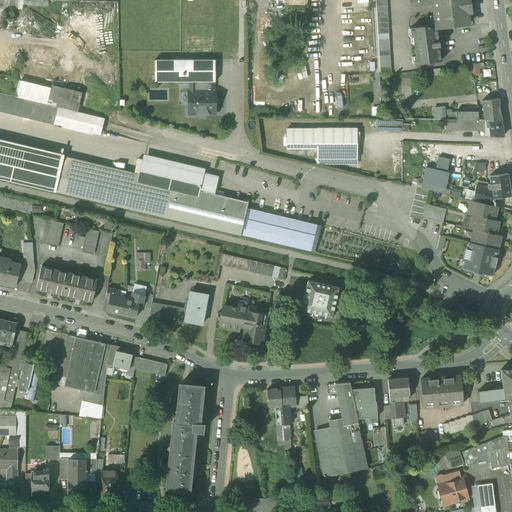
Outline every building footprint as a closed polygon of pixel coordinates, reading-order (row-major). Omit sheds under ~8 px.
[(0,0),(0,8),(12,9),(12,0),(0,0)] [(12,0),(12,9),(22,9),(22,6),(22,0),(12,0)] [(434,16),(437,29),(468,25),(467,13),(471,13),(469,0),(409,0),(409,1),(419,0),(427,0),(429,5),(433,4),(434,15),(434,16)] [(376,1),(380,73),(391,73),(387,1),(376,1)] [(414,56),(415,65),(441,62),(439,47),(440,47),(439,41),(438,41),(437,29),(434,16),(434,15),(429,16),(431,28),(429,28),(429,26),(410,29),(411,37),(413,37),(415,56),(414,56)] [(46,49),(46,50),(31,47),(29,57),(54,61),(56,51),(46,49)] [(154,82),(191,82),(213,82),(215,82),(215,60),(154,60),(154,82)] [(472,77),(479,76),(478,63),(471,64),(472,77)] [(16,95),(77,109),(81,92),(51,86),(51,89),(19,82),(16,95)] [(213,92),(213,82),(191,82),(191,92),(213,92)] [(187,115),(196,115),(196,114),(215,114),(215,92),(213,92),(191,92),(189,92),(189,105),(187,105),(187,115)] [(59,108),(57,107),(0,93),(0,111),(54,124),(54,123),(100,135),(104,119),(84,114),(76,112),(59,108)] [(452,113),(456,120),(484,120),(501,120),(498,99),(482,101),(484,115),(479,116),(479,113),(452,113)] [(437,120),(446,120),(445,110),(445,107),(436,108),(437,119),(437,120)] [(450,120),(456,120),(452,113),(451,113),(451,110),(445,110),(446,120),(450,120)] [(375,131),(402,132),(402,120),(376,120),(375,131)] [(485,130),(485,128),(484,128),(484,120),(456,120),(456,129),(485,130)] [(501,120),(484,120),(484,128),(485,128),(487,128),(487,136),(503,136),(501,120)] [(286,149),(317,149),(317,129),(286,129),(286,149)] [(357,129),(317,129),(317,149),(317,159),(357,159),(357,129)] [(119,151),(129,154),(133,141),(110,133),(108,139),(122,144),(119,151)] [(0,150),(60,165),(62,156),(63,154),(0,139),(0,150)] [(0,179),(54,192),(60,165),(0,150),(0,179)] [(145,154),(143,160),(203,175),(205,169),(145,154)] [(62,156),(60,165),(138,183),(140,175),(62,156)] [(434,192),(449,196),(450,190),(445,189),(449,173),(447,172),(450,160),(438,157),(435,170),(426,167),(421,189),(428,191),(434,192)] [(140,175),(138,183),(197,197),(212,200),(213,194),(217,178),(203,175),(143,160),(140,175)] [(485,162),(477,162),(476,172),(484,172),(485,162)] [(138,183),(60,165),(54,192),(191,224),(197,197),(138,183)] [(490,176),(491,184),(493,199),(494,199),(510,197),(510,196),(507,174),(490,176)] [(495,206),(494,199),(493,199),(491,184),(488,185),(488,188),(475,185),(471,201),(495,206)] [(409,217),(421,220),(428,191),(416,188),(409,217)] [(0,207),(30,215),(29,201),(0,193),(0,207)] [(212,200),(197,197),(191,224),(227,233),(234,206),(228,204),(223,196),(213,194),(212,200)] [(248,202),(223,196),(228,204),(234,206),(246,208),(248,202)] [(496,207),(495,206),(471,201),(470,201),(467,214),(472,215),(493,220),(496,207)] [(446,209),(438,208),(432,206),(425,204),(421,217),(429,219),(435,221),(443,223),(443,222),(446,209)] [(246,208),(234,206),(227,233),(240,236),(246,208)] [(320,226),(246,208),(240,236),(314,253),(320,226)] [(498,222),(493,220),(472,215),(469,229),(474,230),(495,235),(498,222)] [(46,245),(58,247),(63,224),(52,221),(46,245)] [(82,252),(93,255),(98,232),(87,230),(82,252)] [(500,236),(495,235),(474,230),(471,243),(497,249),(500,236)] [(436,249),(442,251),(445,237),(440,236),(439,237),(437,245),(436,249)] [(499,249),(497,249),(471,243),(468,242),(468,243),(462,269),(472,272),(472,273),(481,275),(481,274),(492,276),(494,268),(497,258),(499,249)] [(24,262),(34,265),(33,259),(32,243),(23,244),(25,262),(24,262)] [(219,266),(248,272),(251,261),(222,254),(219,266)] [(145,270),(144,258),(136,259),(137,271),(145,270)] [(0,282),(16,286),(17,279),(19,274),(21,265),(0,260),(0,282)] [(286,269),(251,261),(248,272),(283,280),(286,269)] [(26,281),(32,283),(34,271),(34,265),(24,262),(23,266),(22,274),(27,276),(26,281)] [(36,289),(92,302),(97,280),(41,267),(36,289)] [(328,317),(332,318),(339,288),(308,280),(301,310),(305,312),(328,317)] [(125,298),(131,300),(132,293),(133,287),(126,286),(126,292),(125,298)] [(145,290),(133,287),(132,293),(144,296),(145,290)] [(105,297),(109,298),(110,295),(118,297),(119,291),(107,288),(105,297)] [(189,292),(186,309),(184,320),(184,322),(202,325),(207,295),(189,292)] [(132,293),(131,300),(139,301),(138,304),(142,305),(144,296),(132,293)] [(125,298),(118,297),(110,295),(109,298),(106,311),(121,315),(125,298)] [(135,318),(138,304),(139,301),(131,300),(125,298),(121,315),(135,318)] [(153,306),(151,305),(150,309),(149,314),(171,318),(173,307),(154,304),(153,306)] [(242,342),(258,345),(258,340),(262,341),(267,315),(248,311),(249,307),(237,305),(236,309),(222,306),(220,314),(218,313),(216,319),(219,320),(218,326),(230,328),(229,330),(239,332),(240,327),(245,328),(242,342)] [(180,308),(173,307),(171,318),(178,319),(180,308)] [(178,319),(184,320),(186,309),(180,308),(178,319)] [(328,317),(305,312),(304,315),(327,320),(328,317)] [(17,324),(0,320),(0,340),(12,344),(15,330),(17,324)] [(8,358),(22,361),(28,333),(15,330),(12,344),(11,347),(8,358)] [(65,386),(76,337),(66,335),(55,384),(65,386)] [(84,390),(104,395),(105,378),(106,365),(111,345),(76,337),(65,386),(84,390)] [(106,365),(128,370),(128,368),(131,356),(118,353),(119,347),(111,345),(106,365)] [(128,368),(135,369),(137,358),(131,356),(128,368)] [(1,403),(1,404),(11,405),(17,379),(19,371),(22,361),(8,358),(6,368),(10,369),(3,401),(0,400),(1,403)] [(167,365),(137,358),(135,369),(165,376),(167,365)] [(34,400),(35,401),(42,373),(32,371),(33,369),(34,364),(33,364),(24,362),(22,371),(19,371),(17,379),(20,380),(18,388),(27,390),(25,398),(26,399),(26,398),(34,400)] [(0,366),(0,400),(3,401),(10,369),(6,368),(0,366)] [(503,389),(504,399),(508,399),(511,398),(511,368),(500,370),(503,389)] [(432,404),(432,408),(433,408),(433,405),(438,404),(438,406),(447,405),(447,404),(452,403),(452,406),(453,406),(453,402),(462,401),(462,404),(463,404),(460,376),(420,380),(422,407),(423,407),(423,404),(432,404)] [(388,379),(389,397),(408,396),(409,395),(408,378),(388,379)] [(342,418),(344,426),(358,423),(357,419),(354,404),(351,389),(350,383),(335,384),(342,418)] [(180,385),(178,405),(200,408),(203,388),(203,387),(180,385)] [(374,387),(351,389),(354,404),(376,402),(375,402),(374,387)] [(280,389),(281,407),(288,406),(294,406),(293,398),(292,388),(280,389)] [(268,408),(274,408),(281,407),(280,389),(266,390),(268,408)] [(478,392),(479,402),(504,399),(503,389),(478,392)] [(82,401),(102,406),(104,395),(84,390),(82,401)] [(408,400),(408,396),(389,397),(389,402),(390,402),(390,406),(391,419),(393,419),(394,426),(403,425),(402,418),(403,418),(403,413),(404,412),(403,400),(408,400)] [(296,406),(297,409),(308,408),(307,397),(296,398),(296,406)] [(102,406),(82,401),(79,416),(101,418),(102,406)] [(376,402),(354,404),(357,419),(377,417),(376,402)] [(409,405),(410,417),(417,416),(416,404),(409,405)] [(199,425),(200,408),(178,405),(176,423),(173,422),(171,442),(194,444),(195,431),(202,432),(202,425),(199,425)] [(281,407),(274,408),(274,412),(276,426),(283,425),(281,407)] [(0,436),(9,436),(9,450),(17,450),(19,448),(25,448),(25,442),(26,412),(10,410),(1,410),(0,410),(0,436)] [(487,411),(472,416),(473,427),(490,421),(487,411)] [(511,414),(510,415),(502,417),(504,423),(511,420),(511,414)] [(473,427),(472,416),(465,416),(465,418),(459,418),(460,420),(454,420),(454,422),(448,422),(448,424),(442,424),(444,437),(473,427)] [(492,426),(504,423),(502,417),(490,421),(492,426)] [(316,440),(316,441),(324,477),(367,468),(358,423),(344,426),(342,418),(329,420),(330,428),(316,431),(318,439),(317,439),(316,440)] [(287,425),(283,425),(276,426),(277,441),(284,440),(288,440),(287,425)] [(385,427),(372,429),(374,447),(387,445),(385,427)] [(487,443),(488,451),(511,447),(511,436),(504,437),(504,438),(487,443)] [(190,479),(194,444),(171,442),(166,488),(189,491),(189,488),(190,488),(191,479),(190,479)] [(486,464),(490,463),(488,451),(487,443),(462,452),(467,467),(485,461),(486,464)] [(46,459),(59,459),(59,446),(46,446),(46,459)] [(511,447),(488,451),(490,463),(491,469),(510,464),(511,463),(511,447)] [(7,482),(17,482),(17,470),(17,450),(9,450),(0,450),(0,469),(7,470),(7,482)] [(448,455),(452,464),(462,461),(458,452),(448,455)] [(112,463),(124,463),(125,456),(112,455),(112,463)] [(60,479),(69,479),(69,460),(60,460),(60,479)] [(68,496),(85,496),(85,483),(85,474),(85,460),(69,460),(69,479),(69,480),(68,480),(68,496)] [(85,460),(85,474),(96,474),(96,471),(97,460),(96,460),(85,460)] [(101,496),(117,497),(117,472),(102,471),(101,471),(101,483),(101,496)] [(438,482),(439,485),(461,479),(459,471),(442,475),(441,475),(437,476),(436,477),(437,481),(438,482)] [(31,492),(49,492),(49,474),(39,474),(39,472),(31,472),(31,489),(31,492)] [(95,483),(96,474),(85,474),(85,483),(95,483)] [(462,479),(461,479),(439,485),(443,498),(442,500),(443,504),(445,505),(449,504),(450,502),(467,497),(462,479)] [(477,486),(480,511),(495,511),(492,484),(477,486)] [(266,511),(278,511),(275,496),(264,499),(240,497),(238,508),(266,511)]
